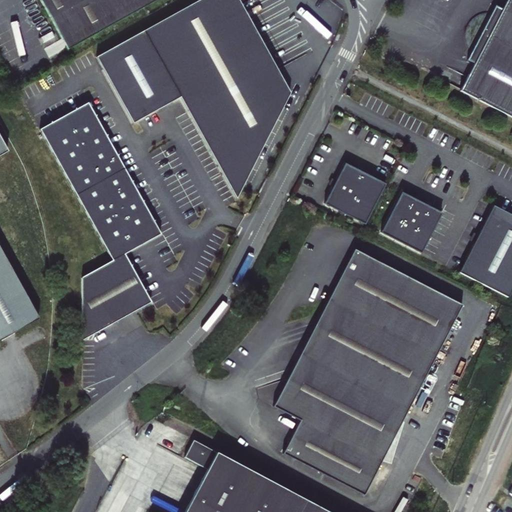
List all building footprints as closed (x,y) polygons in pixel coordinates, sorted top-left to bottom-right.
[(39,0),(67,51),(157,0),(39,0)] [(237,0),(200,0),(143,32),(236,199),(297,107),(237,0)] [(511,0),(508,0),(501,14),(494,10),(467,63),(474,67),(459,94),(511,121),(511,0)] [(87,103),(39,130),(111,261),(80,278),(80,341),(149,303),(123,255),(159,235),(87,103)] [(0,154),(6,151),(0,139),(0,339),(37,319),(0,251),(0,154)] [(332,188),(323,205),(363,226),(383,185),(343,165),(335,182),(332,188)] [(417,203),(400,194),(379,234),(419,255),(440,215),(423,206),(417,203)] [(506,300),(511,288),(511,218),(492,208),(458,274),(506,300)] [(460,308),(353,251),(271,405),(297,419),(280,451),(361,494),(460,308)] [(327,511),(195,439),(186,456),(208,468),(183,511),(154,511),(153,511),(327,511)]
